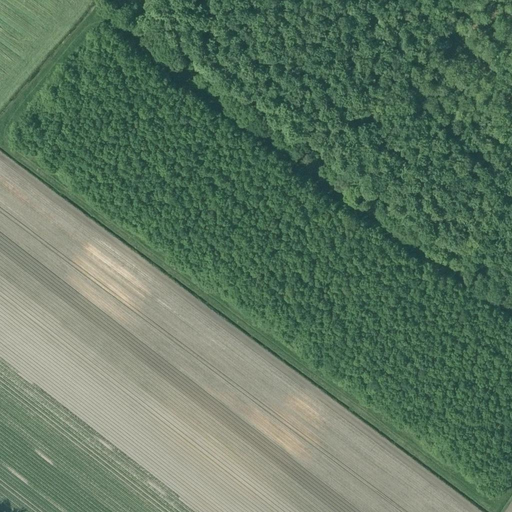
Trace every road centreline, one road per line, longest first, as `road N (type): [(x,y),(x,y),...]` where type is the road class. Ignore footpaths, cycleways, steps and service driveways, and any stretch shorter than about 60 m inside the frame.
road 1 (track): [(0,138),(486,500),(511,477)]
road 2 (track): [(151,26),(142,39),(106,16),(93,18),(0,128)]
